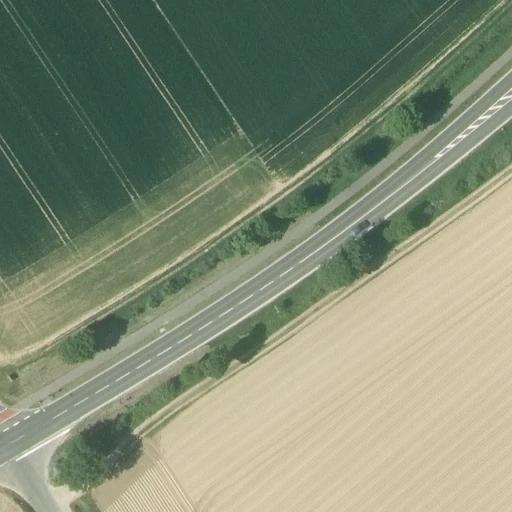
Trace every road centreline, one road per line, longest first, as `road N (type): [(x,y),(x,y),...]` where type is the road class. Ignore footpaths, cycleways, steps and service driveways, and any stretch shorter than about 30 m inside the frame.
road 1 (tertiary): [(9,447),(310,257),(511,94)]
road 2 (track): [(47,508),(83,489),(130,436),(511,172)]
